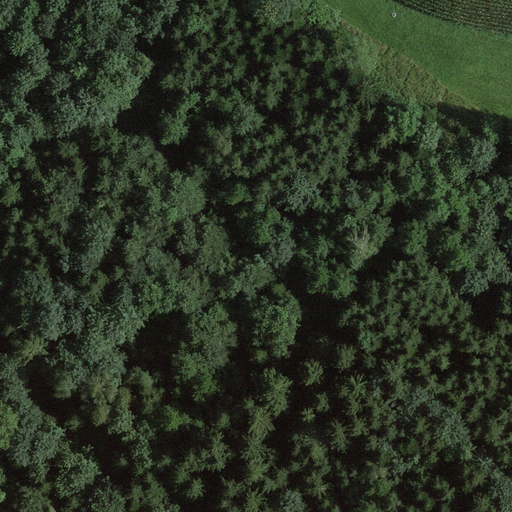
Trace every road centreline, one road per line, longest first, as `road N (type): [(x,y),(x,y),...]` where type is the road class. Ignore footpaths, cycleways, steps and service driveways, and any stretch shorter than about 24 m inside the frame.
road 1 (track): [(132,109),(231,233),(310,307),(457,415),(511,491)]
road 2 (track): [(0,339),(129,511)]
road 3 (track): [(132,109),(57,132),(0,168)]
